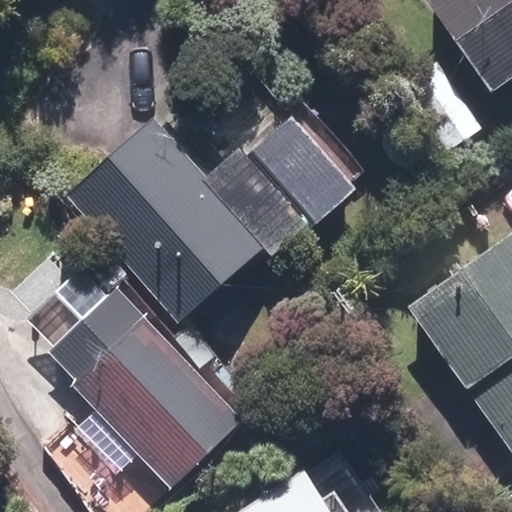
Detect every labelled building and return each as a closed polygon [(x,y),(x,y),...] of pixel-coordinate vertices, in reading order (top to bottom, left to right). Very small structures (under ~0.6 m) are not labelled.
[(316,0),(246,0),(287,68),(338,38),(316,0)] [(511,0),(431,0),(495,88),(511,76),(511,0)] [(72,195),(181,319),(270,241),(161,117),(72,195)] [(511,236),(413,305),(511,445),(511,236)] [(243,417),(121,286),(51,351),(173,482),(243,417)] [(337,511),(307,467),(239,511),(337,511)]
